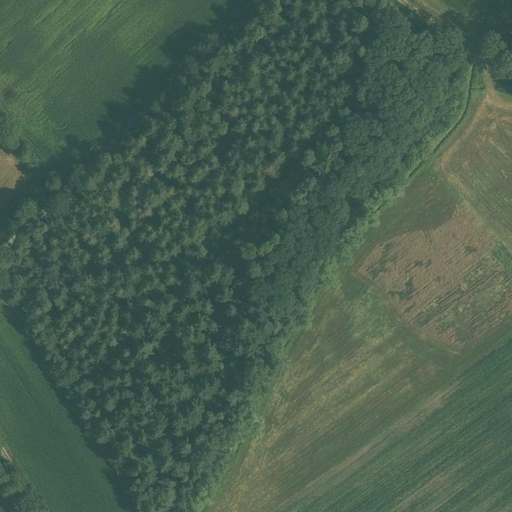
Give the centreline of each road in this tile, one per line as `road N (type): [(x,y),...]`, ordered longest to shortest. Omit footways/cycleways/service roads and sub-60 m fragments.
road 1 (track): [(267,0),(0,251)]
road 2 (track): [(268,0),(423,146)]
road 3 (track): [(400,0),(473,53),(511,43)]
